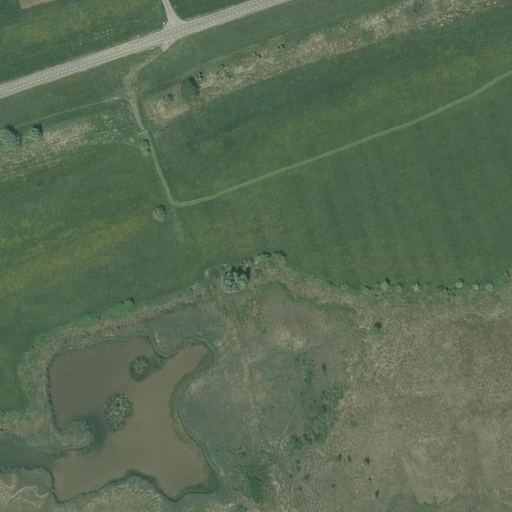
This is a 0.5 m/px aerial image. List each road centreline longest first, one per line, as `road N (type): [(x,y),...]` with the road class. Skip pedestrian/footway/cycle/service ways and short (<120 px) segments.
road 1 (tertiary): [(0,93),(270,0)]
road 2 (track): [(171,197),(131,94),(133,76),(174,34)]
